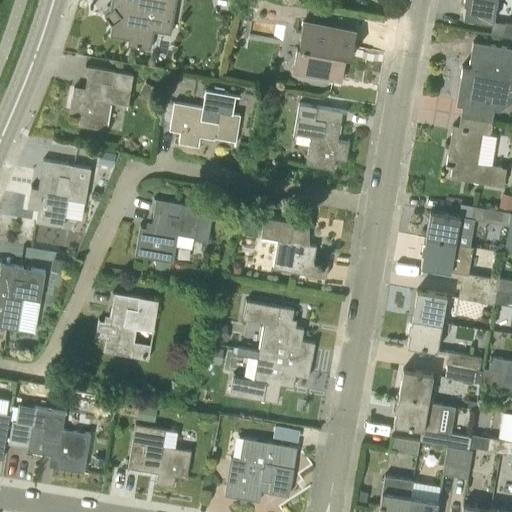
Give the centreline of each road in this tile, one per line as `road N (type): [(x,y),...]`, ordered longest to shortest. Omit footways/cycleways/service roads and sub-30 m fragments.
road 1 (unclassified): [(0,365),(30,368),(51,352),(136,169),(380,206)]
road 2 (residential): [(330,511),(380,206)]
road 3 (residential): [(380,206),(415,0)]
road 4 (tertiary): [(0,144),(55,0)]
